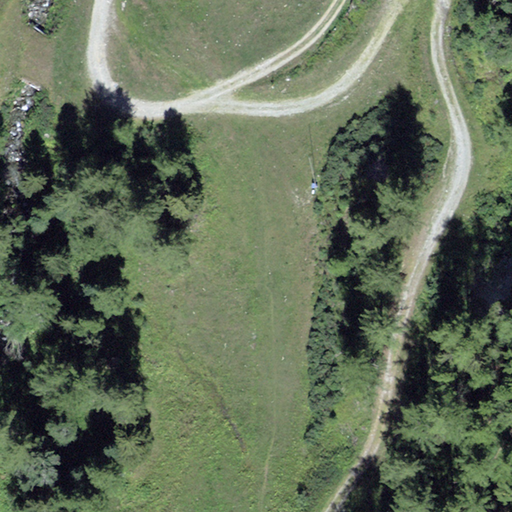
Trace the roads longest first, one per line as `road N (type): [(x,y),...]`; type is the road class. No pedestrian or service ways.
road 1 (track): [(449,0),(443,33),(474,132),(454,202),(407,270),(369,436),(337,511)]
road 2 (track): [(107,0),(95,53),(112,95),(157,112),(222,97),(348,0)]
road 3 (track): [(222,97),(265,107),(306,103),(349,85),(398,0)]
